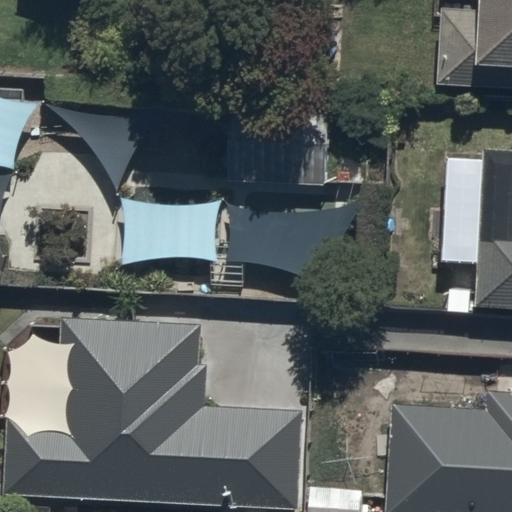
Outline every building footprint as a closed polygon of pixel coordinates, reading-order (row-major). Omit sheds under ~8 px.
[(511,0),(441,0),(438,75),(511,77),(511,0)] [(325,94),(227,92),(225,173),(323,175),(325,94)] [(511,141),(482,141),(477,297),(511,298),(511,141)] [(2,407),(0,446),(0,487),(294,498),(298,405),(198,402),(201,317),(61,312),(58,409),(2,407)] [(390,398),(384,510),(438,511),(511,511),(511,386),(486,385),(485,402),(390,398)]
